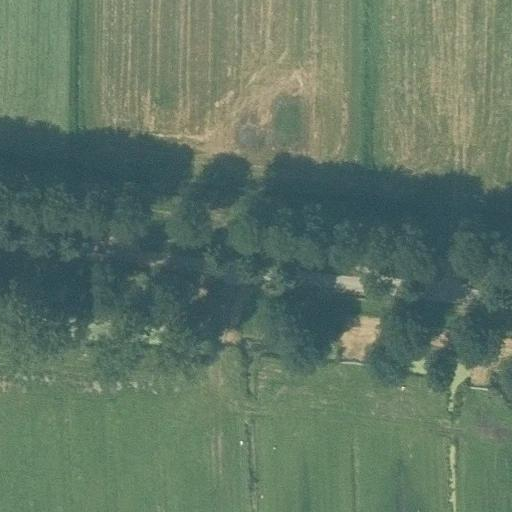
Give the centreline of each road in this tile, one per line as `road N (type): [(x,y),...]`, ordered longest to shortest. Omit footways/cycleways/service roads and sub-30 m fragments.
road 1 (unclassified): [(511,303),(0,245)]
road 2 (track): [(447,294),(456,160)]
